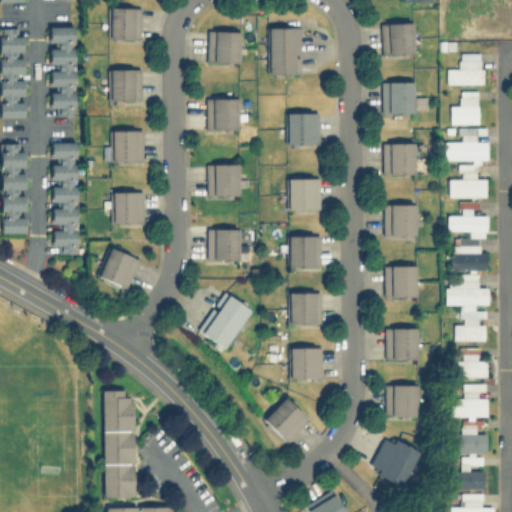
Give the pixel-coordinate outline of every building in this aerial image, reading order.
[(106,37),(139,37),(139,6),(106,6),(106,37)] [(411,52),(410,22),(378,22),(379,53),(411,52)] [(73,115),(72,25),(47,25),(48,107),(54,107),(54,115),(73,115)] [(297,72),(297,26),(266,26),(266,72),(297,72)] [(0,116),(22,116),(22,34),(15,34),(15,27),(0,27),(0,116)] [(238,30),(205,30),(205,60),(238,60),(238,30)] [(478,83),(478,52),(457,52),(457,65),(445,65),(445,83),(478,83)] [(138,68),(106,68),(106,99),(138,99),(138,68)] [(379,80),(379,112),(415,112),(415,104),(421,104),(421,97),(411,97),(411,80),(379,80)] [(448,122),(475,122),(475,91),(457,91),(457,104),(448,104),(448,122)] [(235,96),(204,96),(204,128),(235,128),(235,96)] [(315,111),(284,111),(284,144),(315,144),(315,111)] [(485,140),(474,140),(474,127),(457,127),(457,139),(443,139),(443,158),(485,158),(485,140)] [(139,160),(139,128),(108,128),(108,160),(139,160)] [(73,252),(74,141),(50,140),(49,252),(73,252)] [(0,232),(23,232),(23,149),(16,149),(16,141),(0,141),(0,232)] [(380,173),(413,173),(413,162),(422,162),(422,141),(380,141),(380,173)] [(237,162),(204,162),(204,195),(237,195),(237,162)] [(484,177),(473,177),(473,175),(446,175),(446,195),(483,195),(484,177)] [(317,209),(317,177),(285,177),(285,209),(317,209)] [(140,221),(140,190),(109,190),(109,221),(140,221)] [(413,234),(413,202),(380,202),(380,234),(413,234)] [(468,229),(468,236),(484,236),(484,213),(468,213),(468,211),(445,211),(445,229),(468,229)] [(204,259),(242,259),(242,227),(204,227),(204,259)] [(286,266),(317,266),(317,233),(286,233),(286,266)] [(448,244),(448,269),(484,269),(484,251),(476,251),(476,244),(448,244)] [(136,257),(108,246),(96,275),(124,287),(136,257)] [(382,295),(413,295),(413,263),(382,263),(382,295)] [(443,303),(485,303),(485,286),(475,286),(475,283),(443,283),(443,303)] [(195,330),(223,347),(248,308),(221,290),(195,330)] [(286,322),(317,322),(317,290),(286,290),(286,322)] [(482,338),(482,323),(451,323),(451,338),(482,338)] [(414,326),(383,326),(383,358),(414,358),(414,326)] [(287,377),(318,377),(318,346),(287,346),(287,377)] [(484,358),(474,358),(474,347),(457,347),(457,375),(484,375),(484,358)] [(414,383),(383,383),(383,415),(414,415),(414,383)] [(484,415),(484,396),(473,396),(473,384),(462,384),(462,396),(448,396),(448,415),(484,415)] [(100,495),(131,495),(131,396),(121,396),(121,388),(100,388),(100,495)] [(305,418),(283,395),(261,417),(283,440),(305,418)] [(473,425),(459,425),(459,432),(450,432),(450,451),(484,451),(484,431),(473,431),(473,425)] [(417,449),(383,434),(367,469),(401,484),(417,449)] [(481,488),(481,467),(459,467),(459,468),(450,468),(450,488),(481,488)] [(301,506),(304,511),(344,511),(329,488),(301,506)] [(480,492),(459,492),(459,504),(448,504),(448,511),(490,511),(490,505),(480,505),(480,492)]
